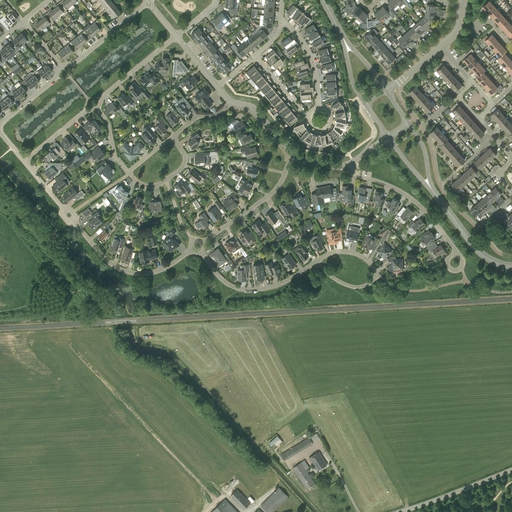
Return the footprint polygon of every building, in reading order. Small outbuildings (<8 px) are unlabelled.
[(66,10),(73,5),(68,0),(62,0),(59,2),(66,10)] [(107,0),(102,5),(106,9),(113,3),(111,0),(107,0)] [(345,4),(346,6),(341,9),(344,13),(346,11),(355,5),(353,0),(343,0),(345,5),(345,4)] [(397,13),(394,9),(398,5),(393,0),(389,0),(388,2),(389,4),(387,6),(395,15),(397,13)] [(483,11),(484,12),(493,4),(489,0),(482,7),(484,9),(483,11)] [(238,8),(234,7),(235,2),(225,1),(225,7),(230,7),(230,8),(228,11),(236,16),(238,13),(238,8)] [(59,16),(66,10),(59,2),(56,5),(56,6),(56,7),(54,9),(59,16)] [(113,3),(106,9),(109,14),(118,7),(116,5),(115,6),(113,3)] [(288,17),(291,19),(299,9),(293,4),(287,11),(290,14),(288,17)] [(438,6),(427,4),(426,10),(437,12),(438,6)] [(489,15),(496,8),(493,4),(484,12),(485,14),(487,12),(489,15)] [(351,13),(351,14),(356,18),(363,11),(358,7),(357,7),(355,5),(346,11),(348,15),(351,13)] [(379,10),(386,18),(387,19),(390,16),(392,17),(394,15),(395,15),(387,6),(384,9),(383,7),(379,10)] [(119,8),(118,7),(109,14),(113,18),(121,12),(118,9),(119,8)] [(491,20),(500,12),(496,8),(489,15),(492,17),(490,19),(491,20)] [(53,21),(59,16),(54,9),(52,10),(50,10),(46,13),(53,21)] [(294,22),(296,24),(305,14),(299,9),(291,19),(293,17),(296,19),(294,22)] [(383,21),(386,18),(379,10),(374,14),(376,17),(376,18),(375,19),(372,20),(372,21),(373,26),(373,27),(376,26),(376,24),(379,22),(380,21),(382,23),(384,21),(383,21)] [(437,12),(426,10),(425,16),(433,21),(434,15),(437,15),(437,12)] [(0,21),(6,28),(15,21),(15,20),(18,17),(13,11),(10,14),(9,13),(7,15),(7,16),(9,18),(7,19),(5,17),(3,16),(0,19),(0,21)] [(361,23),(359,25),(364,30),(373,26),(372,21),(367,22),(367,21),(368,20),(367,16),(368,15),(363,11),(356,18),(361,23)] [(225,16),(222,12),(217,16),(223,24),(228,20),(228,21),(231,19),(227,14),(225,16)] [(497,23),(503,17),(500,12),(491,20),(493,22),(494,20),(497,23)] [(42,18),(40,20),(46,27),(53,21),(46,13),(42,16),(42,17),(42,18)] [(308,24),(312,21),(305,14),(296,24),(298,22),(301,24),(299,27),(302,29),(307,23),(308,24)] [(221,30),(219,27),(223,24),(217,16),(212,20),(217,25),(215,27),(218,32),(221,30)] [(433,21),(425,16),(420,20),(428,29),(430,27),(428,25),(433,21)] [(498,28),(507,21),(503,17),(497,23),(499,25),(497,27),(498,28)] [(39,32),(46,27),(40,20),(38,22),(37,21),(36,21),(33,24),(39,32)] [(97,20),(90,26),(96,32),(98,31),(99,31),(100,31),(103,28),(99,23),(97,20)] [(416,24),(423,33),(428,29),(420,20),(416,24)] [(263,27),(266,29),(267,28),(267,27),(272,27),(272,22),(263,21),(263,27)] [(504,31),(511,24),(507,21),(498,28),(500,30),(501,28),(504,31)] [(304,34),(306,37),(317,31),(313,24),(305,29),(307,33),(304,34)] [(423,33),(416,24),(411,28),(419,37),(423,33)] [(196,30),(191,34),(195,38),(202,32),(198,28),(196,25),(194,27),(196,30)] [(94,34),(96,32),(90,26),(84,31),(90,39),(94,36),(94,34)] [(263,27),(262,28),(257,32),(263,39),(268,35),(264,32),(265,31),(266,29),(263,27)] [(419,37),(411,28),(407,32),(413,39),(415,37),(417,39),(419,37)] [(253,35),(259,42),(263,39),(257,32),(256,29),(251,33),(253,35)] [(364,36),(368,41),(375,35),(378,33),(374,29),(371,31),(364,36)] [(84,31),(77,37),(82,44),(84,42),(86,42),(90,39),(84,31)] [(202,32),(195,38),(199,42),(205,37),(204,35),(206,33),(204,31),(202,32)] [(321,37),(317,31),(306,37),(309,36),(311,39),(308,41),(310,44),(321,37)] [(413,39),(407,32),(402,36),(410,45),(412,43),(410,41),(413,39)] [(24,36),(22,33),(18,37),(24,44),(28,40),(29,41),(31,40),(27,34),(24,36)] [(482,44),(485,41),(488,45),(495,38),(491,34),(488,37),(486,35),(480,41),(482,44)] [(208,35),(205,37),(199,42),(202,47),(209,41),(211,39),(208,35)] [(249,39),(255,46),(259,42),(253,35),(249,39)] [(375,35),(368,41),(372,46),(379,40),(375,35)] [(408,47),(410,45),(402,36),(398,40),(404,47),(406,45),(408,47)] [(13,40),(16,43),(14,45),(18,50),(20,49),(23,49),(26,46),(24,44),(18,37),(13,40)] [(80,45),(82,44),(77,37),(70,42),(77,50),(81,47),(80,47),(80,45)] [(289,37),(281,42),(285,49),(296,41),(294,38),(292,40),(289,37)] [(325,44),(321,37),(310,44),(313,42),(315,46),(312,47),(314,51),(325,44)] [(380,38),(379,40),(372,46),(376,50),(385,42),(382,38),(380,38)] [(495,38),(488,45),(492,49),(499,42),(495,38)] [(209,41),(202,47),(206,51),(213,46),(211,43),(213,42),(211,39),(209,41)] [(245,42),(251,49),(255,46),(249,39),(245,42)] [(296,46),(298,44),(296,41),(285,49),(290,55),(298,49),(296,46)] [(385,42),(376,50),(380,54),(390,46),(386,41),(385,42)] [(70,42),(63,48),(69,55),(71,53),(73,53),(77,50),(70,42)] [(241,45),(247,53),(251,49),(245,42),(241,45)] [(499,42),(492,49),(496,53),(502,46),(499,42)] [(11,47),(9,44),(5,47),(13,57),(17,53),(16,52),(18,50),(14,45),(11,47)] [(230,46),(240,58),(247,53),(241,45),(237,48),(234,44),(230,46)] [(213,46),(206,51),(210,56),(216,50),(213,46)] [(390,46),(380,54),(384,59),(391,53),(394,50),(390,46)] [(502,46),(496,53),(499,56),(504,52),(504,53),(506,51),(502,46)] [(0,51),(3,54),(1,56),(5,61),(7,59),(8,60),(10,59),(13,57),(5,47),(0,51)] [(67,56),(69,55),(63,48),(57,53),(63,61),(67,58),(67,56)] [(216,50),(210,56),(213,60),(220,54),(222,53),(219,48),(216,50)] [(316,55),(317,59),(329,55),(327,48),(318,50),(319,55),(316,55)] [(467,64),(474,58),(471,54),(474,51),(471,48),(465,54),(467,56),(462,61),(463,63),(465,61),(467,64)] [(266,61),(268,64),(278,56),(273,50),(266,56),(268,59),(266,61)] [(508,56),(504,53),(504,52),(499,56),(499,57),(497,59),(501,63),(508,56)] [(395,58),(391,53),(384,59),(389,63),(395,58)] [(220,54),(213,60),(217,64),(224,59),(220,54)] [(332,62),(329,55),(317,59),(320,58),(321,62),(318,63),(319,66),(332,62)] [(283,62),(278,56),(268,64),(270,67),(273,65),(276,68),(283,62)] [(504,67),(511,60),(508,56),(501,63),(504,67)] [(161,68),(168,69),(169,59),(163,58),(162,62),(159,62),(155,66),(158,70),(161,68)] [(469,69),(478,62),(474,58),(467,64),(469,66),(468,68),(469,69)] [(177,60),(174,60),(173,76),(176,76),(176,71),(182,72),(183,70),(185,72),(189,70),(181,60),(179,62),(177,59),(177,60)] [(224,59),(217,64),(220,69),(227,63),(224,59)] [(46,62),(46,63),(42,67),(48,74),(52,70),(50,67),(55,64),(52,60),(50,62),(48,60),(46,62)] [(294,63),(296,70),(309,66),(307,63),(305,64),(303,60),(294,63)] [(334,70),(332,62),(319,66),(322,65),(323,69),(320,70),(321,74),(334,70)] [(474,72),(481,66),(478,62),(469,69),(470,71),(472,69),(474,72)] [(233,70),(231,68),(227,63),(220,69),(224,73),(229,70),(231,72),(233,70)] [(436,71),(440,75),(447,69),(445,67),(446,66),(444,64),(439,69),(437,66),(435,68),(437,70),(436,71)] [(246,72),(251,78),(261,69),(259,67),(257,69),(254,66),(246,72)] [(310,69),(309,66),(296,70),(299,77),(308,74),(307,70),(310,69)] [(485,70),(481,66),(474,72),(477,74),(475,76),(476,77),(476,78),(483,72),(485,70)] [(38,70),(37,69),(35,71),(39,76),(41,74),(44,77),(48,74),(42,67),(38,70)] [(251,78),(256,84),(266,75),(264,73),(262,75),(259,72),(261,70),(261,69),(251,78)] [(447,69),(440,75),(444,79),(451,72),(450,70),(449,71),(447,69)] [(40,81),(37,78),(39,76),(35,71),(33,73),(31,72),(27,75),(29,77),(35,84),(40,81)] [(155,81),(157,83),(160,81),(154,73),(151,75),(148,72),(143,76),(142,76),(141,77),(140,78),(141,78),(140,79),(146,86),(151,82),(153,84),(155,81)] [(451,72),(444,79),(447,83),(454,77),(452,75),(453,74),(451,72)] [(478,83),(486,76),(483,72),(476,78),(478,80),(476,82),(478,83)] [(323,79),(323,82),(336,81),(335,74),(325,74),(326,79),(323,79)] [(266,76),(266,75),(256,84),(261,90),(271,81),(269,79),(266,81),(264,78),(266,76)] [(186,85),(189,89),(199,82),(194,76),(191,79),(189,76),(179,83),(183,87),(186,85)] [(483,86),(490,80),(486,76),(478,83),(479,85),(481,83),(483,86)] [(29,85),(31,88),(35,84),(29,77),(25,81),(24,80),(22,82),(26,87),(29,85)] [(454,77),(447,83),(451,87),(459,80),(457,78),(456,79),(454,77)] [(461,82),(459,80),(451,87),(455,91),(457,93),(459,91),(457,89),(461,85),(460,83),(461,82)] [(485,91),(494,84),(490,80),(483,86),(485,88),(484,90),(485,91)] [(271,82),(271,81),(261,90),(266,95),(276,87),(273,85),(271,87),(269,84),(271,82)] [(337,89),(336,81),(323,82),(323,83),(326,82),(326,86),(323,86),(324,90),(337,89)] [(19,83),(17,83),(14,86),(22,95),(27,92),(24,89),(26,87),(22,82),(20,84),(19,83)] [(130,91),(135,97),(142,92),(137,86),(137,85),(134,82),(130,86),(132,89),(130,91)] [(300,84),(300,91),(313,90),(313,87),(310,87),(310,83),(300,84)] [(494,84),(485,91),(486,93),(488,91),(490,94),(494,91),(497,88),(497,87),(494,84)] [(16,96),(18,99),(22,95),(14,86),(16,88),(12,91),(11,90),(9,92),(13,98),(16,96)] [(409,95),(411,97),(419,90),(415,86),(409,92),(410,94),(409,95)] [(276,87),(266,95),(271,101),(280,93),(278,91),(276,92),(273,89),(276,87)] [(201,102),(206,109),(212,104),(207,97),(209,95),(204,88),(195,96),(200,102),(201,102)] [(337,97),(337,89),(324,90),(327,90),(327,94),(324,94),(324,98),(330,97),(337,97)] [(147,99),(150,97),(145,90),(142,93),(147,99)] [(313,94),(313,90),(300,91),(301,99),(311,98),(311,94),(313,94)] [(416,100),(423,94),(419,90),(411,97),(413,99),(414,98),(416,100)] [(14,102),(11,99),(13,98),(9,92),(7,94),(8,95),(3,99),(9,106),(14,102)] [(271,101),(275,107),(285,99),(283,96),(281,98),(278,95),(281,93),(280,93),(271,101)] [(133,107),(136,105),(131,99),(129,101),(123,94),(117,98),(123,106),(127,103),(129,106),(131,104),(133,107)] [(419,105),(426,98),(423,94),(416,100),(418,102),(417,103),(419,105)] [(3,107),(5,109),(9,106),(3,99),(1,96),(0,97),(0,107),(0,108),(3,107)] [(177,102),(174,104),(176,106),(176,107),(183,115),(188,116),(189,114),(189,110),(187,108),(188,107),(188,106),(190,105),(183,96),(177,101),(177,102)] [(423,108),(430,102),(426,98),(419,105),(420,107),(421,106),(423,108)] [(275,107),(280,113),(290,105),(288,102),(286,104),(283,101),(285,99),(275,107)] [(168,104),(167,105),(171,111),(172,112),(166,117),(170,122),(170,123),(172,126),(179,120),(176,116),(178,114),(174,109),(168,101),(166,102),(168,104)] [(335,112),(335,113),(345,111),(344,110),(344,108),(343,107),(342,105),(342,104),(341,103),(340,102),(339,101),(331,107),(332,108),(333,109),(333,110),(334,110),(334,111),(335,112)] [(434,106),(430,102),(423,108),(425,110),(424,111),(426,113),(434,106)] [(104,110),(109,116),(118,109),(112,103),(108,106),(109,106),(104,110)] [(450,109),(452,111),(456,115),(462,109),(461,107),(462,106),(460,104),(454,109),(452,107),(450,109)] [(290,105),(280,113),(285,119),(295,111),(293,108),(291,110),(288,107),(290,105)] [(491,117),(493,120),(501,113),(497,108),(490,114),(492,117),(491,117)] [(462,109),(456,115),(459,119),(467,112),(465,110),(464,111),(462,109)] [(295,111),(285,119),(290,125),(300,117),(298,114),(296,116),(293,113),(295,111)] [(336,119),(336,120),(345,123),(346,122),(346,120),(346,119),(346,118),(346,117),(346,116),(346,114),(345,112),(345,111),(335,113),(335,114),(335,115),(336,116),(336,117),(336,118),(336,119)] [(467,112),(459,119),(463,123),(470,117),(468,115),(469,114),(467,112)] [(498,123),(504,117),(501,113),(493,120),(495,122),(496,121),(498,123)] [(164,132),(167,130),(162,124),(165,122),(160,117),(156,121),(158,124),(155,127),(161,134),(164,132)] [(470,117),(463,123),(466,127),(474,120),(472,118),(471,119),(470,117)] [(500,128),(508,121),(504,117),(498,123),(500,125),(499,125),(500,128)] [(91,130),(94,134),(101,128),(94,119),(90,123),(89,122),(85,125),(90,131),(91,130)] [(231,130),(237,131),(238,132),(246,126),(242,120),(240,121),(236,120),(228,126),(231,130)] [(334,126),(333,127),(341,134),(342,133),(342,132),(343,130),(344,129),(344,127),(345,126),(345,124),(345,123),(336,120),(336,121),(335,122),(335,123),(335,124),(334,125),(334,126)] [(474,120),(466,127),(470,131),(477,125),(475,123),(476,122),(474,120)] [(505,131),(511,125),(508,121),(500,128),(502,130),(503,129),(505,131)] [(299,136),(300,137),(307,129),(306,128),(305,127),(305,126),(304,126),(304,125),(304,124),(303,123),(294,127),(295,128),(295,129),(295,130),(296,130),(296,131),(297,132),(298,134),(298,135),(299,136)] [(147,141),(150,144),(156,139),(151,133),(153,131),(148,124),(143,128),(146,132),(142,135),(146,141),(147,141)] [(477,125),(470,131),(474,135),(481,128),(480,126),(479,127),(477,125)] [(431,135),(432,137),(440,131),(436,126),(430,132),(432,135),(431,135)] [(340,135),(341,134),(333,127),(333,128),(332,129),(331,130),(330,131),(329,132),(328,132),(328,133),(333,142),(334,141),(335,140),(336,139),(337,138),(338,137),(339,136),(340,135)] [(483,130),(481,128),(474,135),(477,139),(484,133),(482,131),(483,130)] [(74,134),(82,144),(89,139),(80,129),(74,134)] [(309,143),(310,143),(313,134),(312,133),(311,133),(310,132),(309,132),(308,131),(308,130),(307,129),(300,137),(301,138),(302,139),(303,140),(305,141),(306,142),(308,142),(309,143)] [(437,141),(444,135),(440,131),(432,137),(434,140),(435,139),(437,141)] [(199,142),(197,139),(201,137),(197,132),(191,136),(193,138),(188,142),(193,149),(197,147),(196,144),(199,142)] [(239,136),(243,145),(254,140),(251,134),(247,135),(246,133),(239,136)] [(332,142),(333,142),(328,133),(327,133),(326,134),(325,134),(324,134),(323,135),(322,135),(321,135),(320,135),(322,145),(323,145),(324,145),(326,144),(328,144),(329,143),(330,143),(332,142)] [(320,145),(322,145),(320,135),(319,135),(318,135),(317,135),(316,135),(315,135),(314,134),(313,134),(310,143),(311,144),(313,144),(314,145),(315,145),(317,145),(319,145),(320,145)] [(439,146),(447,139),(444,135),(437,141),(439,143),(438,143),(439,145),(438,146),(439,146)] [(61,142),(68,151),(76,144),(72,139),(69,141),(67,138),(61,142)] [(441,148),(443,149),(450,143),(446,140),(447,139),(439,146),(440,148),(441,148)] [(138,154),(137,153),(143,147),(140,143),(133,148),(132,146),(130,148),(125,141),(120,145),(125,151),(124,153),(130,160),(138,154)] [(56,154),(58,153),(59,155),(60,155),(61,155),(62,155),(65,152),(62,149),(58,144),(57,143),(56,143),(55,144),(55,145),(55,146),(55,147),(46,155),(45,158),(50,160),(53,157),(54,158),(57,155),(56,154)] [(446,154),(454,147),(450,143),(443,149),(445,151),(444,152),(446,154)] [(253,156),(253,155),(257,154),(255,147),(249,149),(248,146),(240,148),(242,153),(246,152),(247,157),(249,156),(250,157),(253,156)] [(450,157),(457,151),(454,147),(446,154),(448,156),(449,156),(450,157)] [(487,148),(485,150),(492,158),(496,154),(498,152),(496,150),(494,152),(490,147),(488,149),(487,148)] [(97,152),(95,149),(91,153),(89,152),(85,156),(88,160),(93,156),(97,161),(105,155),(100,149),(97,152)] [(482,155),(488,161),(492,158),(485,150),(483,152),(484,153),(482,155)] [(209,153),(195,153),(195,156),(195,163),(200,162),(200,165),(205,165),(205,164),(209,164),(209,155),(210,155),(210,156),(217,156),(217,151),(210,151),(210,153),(209,153)] [(453,162),(461,155),(457,151),(450,157),(452,159),(451,160),(453,162)] [(73,162),(79,158),(76,154),(70,159),(73,162)] [(83,155),(74,163),(77,167),(86,159),(83,155)] [(465,160),(461,155),(453,162),(455,164),(456,164),(458,166),(465,160)] [(477,157),(484,165),(488,161),(482,155),(480,156),(479,155),(477,157)] [(480,169),(484,165),(477,157),(475,159),(476,160),(474,162),(480,169)] [(256,177),(257,169),(252,168),(253,162),(246,161),(245,166),(248,167),(246,174),(256,177)] [(47,170),(44,172),(49,178),(50,178),(57,172),(56,171),(61,167),(61,163),(62,163),(47,163),(47,167),(46,168),(46,170),(47,170)] [(114,170),(113,169),(112,169),(108,164),(104,167),(102,164),(96,169),(101,174),(103,172),(107,177),(111,173),(112,175),(114,173),(114,172),(115,172),(115,171),(114,170)] [(468,167),(466,169),(473,177),(477,173),(471,166),(469,168),(468,167)] [(488,173),(491,176),(497,171),(493,167),(491,170),(492,170),(488,173)] [(463,174),(469,180),(473,177),(466,169),(464,171),(465,172),(463,174)] [(192,182),(193,182),(195,181),(197,182),(201,178),(203,180),(206,176),(201,172),(200,175),(193,170),(189,176),(191,178),(190,179),(190,180),(192,182)] [(54,185),(59,191),(67,184),(64,180),(67,178),(63,173),(59,177),(61,180),(54,185)] [(458,176),(465,184),(469,180),(463,174),(461,175),(460,174),(458,176)] [(455,181),(461,188),(465,184),(458,176),(456,178),(457,179),(455,181)] [(238,184),(241,186),(237,192),(242,195),(243,194),(246,196),(251,187),(247,185),(248,182),(242,178),(238,184)] [(181,195),(180,194),(184,191),(186,194),(191,191),(187,185),(184,186),(181,181),(175,186),(178,190),(175,192),(178,197),(181,195)] [(457,191),(461,188),(455,181),(453,183),(452,182),(450,184),(457,191)] [(122,197),(123,198),(121,202),(122,202),(123,202),(127,204),(128,202),(130,198),(127,196),(128,193),(125,191),(121,186),(115,189),(118,193),(120,195),(121,196),(122,197)] [(323,202),(322,198),(332,196),(330,186),(324,187),(325,188),(316,190),(317,193),(312,194),(314,204),(323,202)] [(342,193),(339,193),(339,202),(342,202),(342,200),(351,201),(351,189),(348,189),(348,186),(342,186),(342,193)] [(357,201),(368,203),(369,195),(366,194),(367,191),(365,191),(366,188),(359,186),(357,193),(359,193),(357,201)] [(68,202),(76,195),(79,199),(85,194),(82,190),(78,194),(72,187),(63,195),(68,202)] [(496,187),(491,191),(499,200),(502,198),(500,196),(500,197),(499,195),(501,193),(496,187)] [(499,200),(491,191),(489,188),(487,190),(489,193),(487,195),(493,201),(495,199),(496,200),(497,202),(499,200)] [(376,205),(382,207),(384,200),(381,199),(383,193),(376,190),(372,199),(377,201),(376,205)] [(238,205),(235,201),(238,199),(234,193),(227,198),(227,199),(224,202),(229,211),(238,205)] [(490,203),(493,201),(487,195),(485,193),(482,196),(483,198),(483,199),(491,208),(493,206),(492,204),(491,204),(490,203)] [(301,204),(302,208),(305,207),(306,209),(308,207),(307,205),(309,204),(305,196),(302,198),(301,195),(300,195),(300,194),(299,194),(298,194),(297,195),(297,196),(297,197),(293,198),(297,206),(301,204)] [(136,206),(135,208),(141,211),(139,216),(144,218),(145,211),(142,210),(144,205),(141,204),(143,198),(137,196),(135,199),(134,199),(132,204),(136,206)] [(385,201),(384,204),(386,205),(391,208),(389,211),(395,214),(397,211),(394,210),(399,201),(393,198),(391,202),(388,201),(387,202),(385,201)] [(479,202),(487,212),(489,210),(491,208),(483,199),(479,202)] [(149,211),(162,210),(161,204),(160,201),(149,202),(148,205),(149,211)] [(288,213),(291,217),(297,213),(293,207),(290,209),(286,202),(279,206),(285,215),(288,213)] [(487,212),(479,202),(474,206),(483,215),(485,213),(487,212)] [(480,218),(483,215),(474,206),(470,210),(476,216),(478,214),(479,215),(479,216),(480,218)] [(83,216),(90,212),(87,207),(80,212),(83,216)] [(207,212),(214,221),(221,216),(215,207),(207,212)] [(413,212),(407,207),(403,213),(400,211),(395,216),(398,218),(400,216),(406,221),(413,212)] [(271,211),(265,215),(271,224),(277,220),(271,211)] [(89,222),(94,229),(102,222),(98,216),(100,215),(97,212),(92,216),(94,218),(89,222)] [(199,216),(201,219),(195,224),(198,228),(201,226),(203,229),(209,225),(205,220),(208,218),(204,212),(199,216)] [(511,229),(511,223),(504,215),(502,217),(503,219),(504,218),(505,219),(502,222),(511,231),(511,229)] [(413,220),(408,225),(410,227),(409,228),(414,233),(425,224),(420,219),(415,223),(413,220)] [(103,240),(112,230),(107,225),(110,222),(108,220),(100,228),(103,231),(98,235),(103,240)] [(262,231),(264,235),(270,230),(265,222),(262,225),(259,220),(252,225),(258,234),(262,231)] [(314,226),(311,222),(302,227),(304,231),(314,226)] [(172,228),(167,231),(170,236),(162,241),(168,250),(169,249),(170,251),(179,245),(177,242),(176,242),(172,235),(175,233),(172,228)] [(342,238),(340,228),(326,230),(327,236),(329,236),(330,236),(330,239),(329,239),(329,244),(335,243),(335,242),(335,241),(338,240),(337,239),(342,238)] [(240,239),(243,244),(249,240),(251,242),(255,239),(252,234),(250,236),(246,230),(240,234),(242,237),(240,239)] [(352,241),(357,242),(359,232),(347,230),(345,239),(352,240),(352,241)] [(383,243),(390,231),(387,230),(380,241),(383,243)] [(430,233),(428,230),(420,237),(422,239),(423,238),(427,243),(425,244),(427,247),(433,242),(431,240),(435,237),(431,232),(430,233)] [(277,237),(279,240),(288,234),(285,231),(277,237)] [(315,247),(316,250),(319,249),(319,250),(322,248),(322,247),(323,247),(320,241),(323,239),(320,234),(315,237),(316,239),(312,242),(313,245),(314,248),(315,247)] [(365,246),(366,246),(373,249),(375,244),(378,239),(373,236),(372,238),(366,236),(365,239),(362,244),(365,245),(364,246),(365,246)] [(118,246),(122,247),(124,240),(119,238),(118,240),(114,238),(113,242),(112,242),(111,244),(110,245),(109,246),(110,248),(114,249),(114,251),(115,252),(117,251),(118,246)] [(233,253),(239,249),(245,256),(247,255),(238,240),(235,242),(234,241),(233,240),(231,240),(230,241),(230,240),(225,244),(227,246),(226,247),(228,250),(229,249),(230,251),(232,250),(233,253)] [(307,249),(303,243),(300,245),(294,250),(296,253),(297,252),(302,260),(308,256),(304,251),(307,249)] [(378,253),(377,256),(379,259),(383,257),(384,259),(392,251),(384,243),(381,246),(376,251),(378,253)] [(444,250),(440,245),(437,247),(434,243),(427,247),(431,252),(433,251),(436,256),(444,250)] [(131,255),(130,255),(132,248),(125,246),(122,255),(126,257),(125,259),(129,261),(131,255)] [(209,254),(218,266),(226,260),(231,268),(233,264),(228,256),(225,258),(218,248),(209,254)] [(149,261),(149,260),(147,252),(147,250),(139,252),(141,263),(149,261)] [(155,250),(147,252),(149,260),(157,258),(155,250)] [(282,259),(289,269),(296,264),(289,254),(282,259)] [(387,260),(390,262),(392,262),(392,264),(391,264),(387,268),(390,271),(401,271),(401,269),(403,269),(402,259),(395,259),(395,256),(391,257),(387,260)] [(272,273),(274,277),(281,274),(277,265),(273,267),(271,262),(265,265),(269,274),(272,273)] [(253,266),(255,279),(259,279),(264,278),(263,268),(262,268),(261,264),(253,266)] [(235,278),(237,278),(238,278),(239,280),(246,280),(246,271),(249,271),(249,265),(242,265),(243,269),(238,270),(238,274),(236,274),(235,274),(235,275),(235,278)] [(291,448),(282,454),(281,455),(285,461),(313,443),(320,439),(316,433),(310,437),(291,448)] [(317,471),(327,465),(319,452),(309,458),(317,471)] [(309,468),(304,460),(292,468),(306,489),(315,484),(311,478),(306,470),(309,468)] [(263,503),(260,505),(263,508),(267,511),(266,511),(273,511),(275,510),(288,497),(279,487),(263,503)] [(244,509),(251,503),(237,489),(230,495),(244,509)] [(211,511),(237,511),(225,499),(211,511)]
